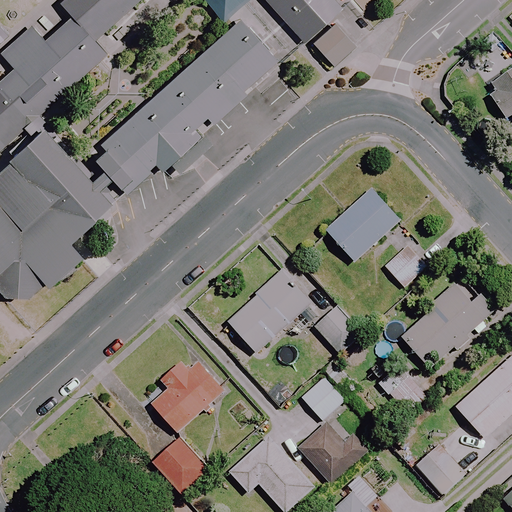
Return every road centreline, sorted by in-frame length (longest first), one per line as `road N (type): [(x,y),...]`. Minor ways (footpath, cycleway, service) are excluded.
road 1 (residential): [(0,419),(312,136),(340,120),(382,113)]
road 2 (residential): [(382,113),(423,138),(511,235)]
road 3 (residential): [(382,113),(411,46),(463,0)]
